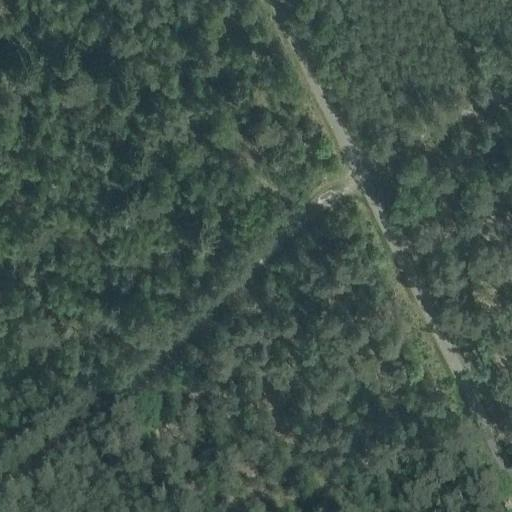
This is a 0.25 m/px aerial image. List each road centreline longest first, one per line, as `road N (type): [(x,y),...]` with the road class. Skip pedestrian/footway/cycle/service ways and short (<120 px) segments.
road 1 (track): [(0,494),(358,164)]
road 2 (track): [(358,164),(511,87)]
